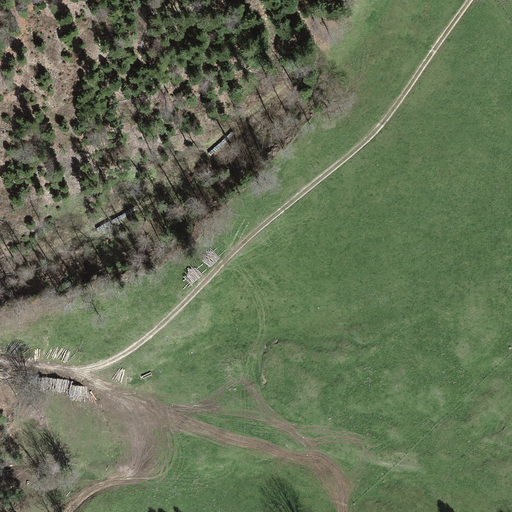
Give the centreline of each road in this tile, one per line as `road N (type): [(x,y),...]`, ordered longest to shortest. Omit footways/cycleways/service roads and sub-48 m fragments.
road 1 (track): [(84,373),(160,326),(369,138),(472,0)]
road 2 (track): [(0,268),(136,201),(311,70),(385,0)]
road 3 (track): [(90,489),(120,481),(204,482),(293,457),(316,459),(344,484),(350,511)]
road 4 (track): [(84,373),(108,401),(114,439),(69,511)]
